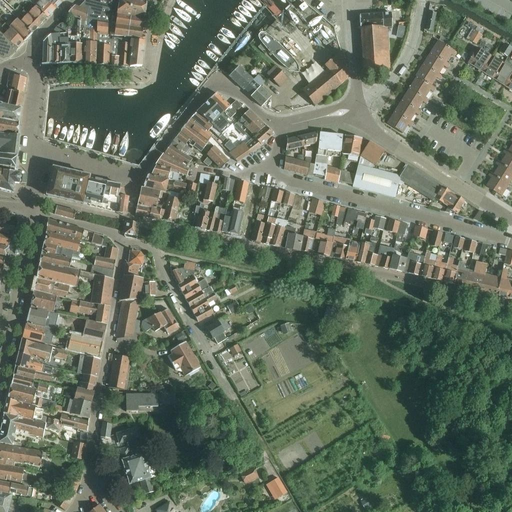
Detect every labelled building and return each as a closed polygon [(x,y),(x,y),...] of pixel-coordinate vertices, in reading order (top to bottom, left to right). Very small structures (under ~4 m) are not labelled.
[(36,0),(39,2),(35,7),(47,18),(55,10),(43,0),(36,0)] [(43,0),(55,10),(63,2),(60,0),(43,0)] [(86,0),(78,8),(87,12),(86,21),(90,21),(97,22),(108,23),(110,12),(112,1),(112,0),(86,0)] [(143,20),(145,2),(135,0),(119,0),(116,14),(116,15),(143,20)] [(24,11),(23,11),(39,26),(47,18),(35,7),(31,10),(26,5),(22,9),(24,11)] [(68,16),(81,20),(84,21),(86,21),(87,12),(78,8),(76,8),(74,7),(68,13),(68,14),(68,16)] [(25,16),(19,23),(31,35),(39,26),(23,11),(22,13),(25,16)] [(437,15),(430,13),(426,31),(433,33),(437,15)] [(142,30),(143,20),(116,15),(116,14),(112,14),(111,26),(118,27),(118,28),(121,28),(121,30),(124,30),(124,28),(128,28),(129,28),(142,30)] [(360,16),(361,44),(388,43),(387,30),(389,30),(389,27),(391,27),(390,14),(360,16)] [(5,25),(5,24),(5,25),(24,42),(31,35),(19,23),(16,20),(12,25),(8,21),(5,25)] [(82,45),(82,49),(83,49),(82,65),(95,66),(96,46),(97,46),(97,43),(97,42),(96,34),(97,30),(97,29),(97,22),(90,21),(86,21),(84,21),(83,29),(83,31),(82,42),(82,45)] [(97,46),(98,46),(96,66),(109,67),(109,57),(116,58),(117,39),(112,38),(112,40),(108,40),(108,36),(108,23),(97,22),(97,29),(97,30),(96,34),(97,42),(97,43),(97,46)] [(68,37),(68,23),(59,24),(55,29),(56,35),(49,36),(43,43),(41,66),(69,64),(69,44),(68,44),(68,37)] [(2,37),(16,51),(24,42),(5,25),(1,28),(7,33),(2,37)] [(141,39),(142,30),(129,28),(128,28),(124,28),(124,30),(121,30),(121,28),(118,28),(118,27),(111,26),(110,36),(127,38),(141,39)] [(474,31),(469,40),(475,44),(484,31),(477,27),(476,29),(474,31)] [(76,37),(68,37),(68,44),(69,44),(69,64),(81,65),(81,49),(82,49),(82,45),(82,42),(83,31),(83,29),(76,29),(76,37)] [(0,58),(3,60),(7,59),(16,51),(2,37),(0,35),(0,58)] [(119,67),(130,68),(132,48),(130,48),(130,40),(117,39),(116,58),(119,58),(119,67)] [(130,68),(141,67),(144,42),(130,40),(130,48),(132,48),(130,68)] [(504,44),(499,52),(511,59),(511,49),(511,48),(511,42),(507,40),(505,43),(505,44),(504,44)] [(437,41),(430,54),(445,63),(450,55),(453,57),(456,53),(437,41)] [(363,73),(364,73),(389,72),(388,43),(361,44),(363,73)] [(261,45),(257,48),(264,54),(267,51),(261,45)] [(490,57),(477,48),(467,63),(480,72),(490,57)] [(324,72),(301,91),(314,107),(350,77),(341,51),(325,65),(321,68),(324,72)] [(430,54),(422,65),(438,75),(438,74),(443,67),(446,69),(448,65),(445,63),(430,54)] [(109,67),(119,67),(119,58),(116,58),(109,57),(109,67)] [(502,64),(490,57),(480,72),(493,80),(493,79),(494,80),(503,65),(502,65),(502,64)] [(511,70),(509,69),(511,65),(505,62),(503,65),(494,80),(504,86),(504,87),(506,88),(511,78),(511,70)] [(415,77),(416,78),(430,86),(436,78),(439,80),(441,76),(438,74),(438,75),(422,65),(415,77)] [(275,66),(266,75),(279,88),(287,79),(275,66)] [(237,67),(228,77),(243,91),(244,90),(251,97),(250,97),(260,107),(269,98),(259,88),(264,83),(257,76),(252,81),(237,67)] [(7,87),(6,90),(6,91),(7,91),(23,95),(26,79),(9,75),(6,87),(7,87)] [(416,78),(409,90),(424,99),(429,91),(432,93),(435,89),(430,86),(416,78)] [(298,89),(293,94),(297,98),(302,93),(298,89)] [(409,90),(401,101),(416,111),(417,110),(422,102),(425,105),(428,101),(424,99),(409,90)] [(4,105),(20,109),(23,95),(7,91),(4,105)] [(230,119),(241,107),(236,102),(232,105),(230,107),(220,99),(221,98),(220,97),(220,98),(216,95),(210,100),(223,114),(224,115),(224,116),(225,117),(226,116),(230,119)] [(19,123),(20,109),(4,105),(0,103),(0,102),(1,98),(0,97),(0,133),(18,136),(19,123)] [(231,125),(221,115),(223,114),(210,100),(197,113),(221,135),(231,125)] [(401,101),(394,113),(409,122),(414,114),(418,116),(420,112),(417,110),(416,111),(401,101)] [(243,126),(246,129),(257,119),(248,111),(244,115),(238,121),(236,124),(240,128),(243,126)] [(210,130),(218,138),(222,142),(225,139),(221,135),(197,113),(191,119),(207,132),(208,132),(210,130)] [(410,128),(413,124),(409,122),(394,113),(387,125),(402,134),(407,126),(410,128)] [(213,137),(208,132),(207,132),(191,119),(190,120),(186,125),(207,142),(213,137)] [(248,131),(254,137),(265,127),(257,119),(246,129),(243,131),(246,134),(248,131)] [(243,137),(246,134),(243,131),(240,128),(236,124),(233,126),(243,137)] [(203,149),(206,152),(208,153),(213,147),(209,144),(207,142),(186,125),(181,132),(195,144),(203,150),(203,149)] [(254,137),(253,138),(255,141),(261,146),(273,135),(265,127),(254,137)] [(189,145),(192,148),(195,144),(181,132),(176,139),(185,146),(187,143),(189,144),(189,145)] [(317,133),(301,136),(303,147),(315,144),(317,133)] [(342,135),(319,133),(318,150),(317,150),(314,165),(313,174),(325,177),(324,181),(338,184),(338,181),(340,172),(340,171),(326,168),(328,157),(326,157),(327,151),(340,152),(342,135)] [(0,155),(16,157),(19,138),(0,134),(0,155)] [(287,139),(286,151),(303,147),(301,136),(287,139)] [(358,157),(358,153),(361,139),(345,136),(342,152),(342,155),(358,157)] [(176,139),(171,146),(186,156),(191,150),(185,146),(176,139)] [(246,144),(244,146),(250,154),(261,146),(255,141),(248,147),(246,144)] [(224,147),(227,150),(232,145),(229,142),(224,147)] [(353,185),(352,187),(395,198),(399,184),(403,185),(404,184),(422,195),(423,192),(434,199),(441,187),(407,166),(400,176),(372,169),(373,165),(375,166),(384,152),(369,142),(360,157),(358,165),(356,175),(355,175),(353,185)] [(230,153),(238,162),(250,154),(244,146),(243,144),(236,149),(230,153)] [(227,150),(230,153),(236,149),(232,145),(227,150)] [(164,154),(186,168),(192,160),(186,156),(171,146),(164,154)] [(213,147),(208,153),(206,155),(220,169),(228,162),(213,147)] [(511,170),(511,153),(509,152),(509,151),(506,149),(503,153),(507,155),(502,163),(501,163),(511,170)] [(0,170),(15,173),(16,157),(0,155),(0,170)] [(188,170),(163,155),(156,165),(170,168),(170,172),(174,173),(178,174),(186,176),(188,170)] [(207,158),(203,163),(208,166),(211,162),(207,158)] [(283,171),(308,177),(310,164),(285,158),(283,171)] [(509,184),(511,180),(511,170),(501,163),(502,163),(498,161),(496,165),(499,167),(494,175),(509,184)] [(155,166),(150,176),(168,179),(172,180),(174,173),(170,172),(170,168),(156,165),(155,166)] [(83,205),(83,203),(89,178),(53,169),(46,197),(83,205)] [(14,174),(15,173),(0,170),(0,189),(12,194),(13,184),(19,185),(20,174),(14,174)] [(338,181),(353,185),(355,175),(340,172),(338,181)] [(502,196),(509,184),(494,175),(491,173),(489,176),(492,179),(487,187),(502,196)] [(212,203),(216,185),(219,178),(214,177),(213,184),(208,183),(209,176),(200,174),(199,183),(207,185),(203,201),(212,203)] [(168,179),(150,176),(148,175),(143,188),(163,191),(165,192),(168,179)] [(103,196),(104,193),(106,183),(94,181),(94,179),(89,178),(83,203),(90,205),(90,202),(101,205),(102,203),(105,204),(106,197),(103,196)] [(231,181),(224,179),(222,191),(229,192),(231,181)] [(231,181),(229,192),(230,193),(230,194),(235,195),(238,182),(231,181)] [(184,194),(186,185),(175,182),(172,191),(184,194)] [(235,195),(234,201),(241,202),(243,203),(244,201),(248,185),(238,182),(235,195)] [(109,196),(120,198),(120,196),(122,196),(123,190),(119,189),(120,187),(106,183),(104,193),(109,195),(109,196)] [(189,183),(188,186),(185,195),(193,197),(196,185),(189,183)] [(268,198),(270,190),(270,189),(264,187),(262,197),(268,198)] [(456,214),(464,202),(441,187),(434,199),(448,207),(445,212),(448,213),(450,210),(456,214)] [(141,188),(137,205),(165,211),(166,205),(164,205),(164,206),(157,205),(159,197),(162,198),(163,191),(143,188),(141,188)] [(168,197),(179,200),(180,194),(169,191),(168,197)] [(284,193),(273,191),(271,202),(281,204),(284,193)] [(296,196),(288,194),(284,193),(281,204),(292,207),(296,196)] [(299,211),(303,197),(296,195),(296,196),(292,207),(292,209),(299,211)] [(120,198),(118,212),(117,213),(126,215),(129,198),(122,196),(120,196),(120,198)] [(163,221),(174,224),(179,200),(168,198),(166,205),(165,211),(163,221)] [(325,203),(313,200),(310,212),(322,215),(325,203)] [(245,202),(244,201),(243,203),(241,202),(238,214),(232,212),(227,234),(238,236),(245,202)] [(137,205),(135,216),(162,221),(163,221),(165,211),(137,205)] [(194,216),(192,228),(194,228),(206,231),(210,213),(203,211),(204,206),(200,205),(199,207),(196,206),(193,216),(194,216)] [(342,226),(346,208),(339,207),(336,225),(342,226)] [(73,221),(73,220),(75,213),(56,208),(54,216),(73,221)] [(206,231),(213,232),(218,208),(215,208),(214,214),(210,213),(206,231)] [(221,234),(222,233),(226,211),(226,210),(218,208),(213,232),(221,234)] [(344,223),(349,224),(352,211),(347,209),(344,223)] [(222,233),(227,234),(232,212),(226,211),(222,233)] [(357,212),(352,211),(349,224),(354,226),(355,222),(357,212)] [(475,220),(478,221),(483,214),(479,211),(473,220),(474,220),(475,220)] [(357,212),(355,222),(364,225),(367,214),(357,212)] [(251,242),(261,244),(265,225),(262,224),(263,217),(257,215),(251,242)] [(383,231),(386,219),(375,216),(374,221),(372,229),(383,231)] [(266,224),(266,223),(265,225),(261,244),(271,246),(277,219),(276,219),(276,220),(268,218),(266,224)] [(287,222),(277,219),(271,246),(279,247),(283,234),(286,227),(287,222)] [(46,234),(80,242),(81,243),(83,231),(48,220),(46,234)] [(372,231),(372,229),(374,221),(368,220),(365,229),(372,231)] [(400,223),(389,220),(386,231),(397,234),(400,223)] [(126,238),(136,240),(138,227),(139,225),(127,223),(125,236),(126,238)] [(404,236),(407,225),(400,223),(397,234),(395,242),(401,243),(403,235),(404,236)] [(0,234),(11,237),(14,228),(0,225),(0,234)] [(283,234),(279,247),(299,252),(303,238),(294,236),(296,230),(286,227),(283,234)] [(415,227),(413,237),(424,240),(427,230),(415,227)] [(303,238),(299,252),(309,254),(312,245),(314,245),(315,240),(316,233),(304,230),(303,238)] [(324,236),(322,242),(319,256),(329,258),(333,237),(334,231),(328,230),(327,236),(324,236)] [(438,248),(441,238),(442,234),(433,231),(432,236),(430,246),(438,248)] [(0,247),(8,249),(11,237),(0,234),(0,247)] [(79,248),(80,242),(46,234),(44,243),(79,253),(82,254),(83,249),(79,248)] [(94,234),(92,243),(102,245),(103,241),(104,237),(94,234)] [(451,244),(453,237),(445,234),(443,242),(451,244)] [(350,241),(333,237),(329,258),(344,261),(345,260),(348,247),(350,241)] [(348,247),(345,260),(355,262),(358,249),(360,241),(351,238),(350,241),(348,247)] [(463,240),(459,239),(456,238),(453,246),(453,248),(461,250),(462,248),(461,248),(463,240)] [(321,241),(315,240),(314,245),(312,245),(309,254),(319,256),(322,242),(321,242),(321,241)] [(473,253),(476,242),(467,240),(464,251),(473,253)] [(378,250),(375,267),(388,269),(389,269),(392,257),(392,253),(394,244),(380,241),(378,250)] [(360,249),(358,249),(355,262),(365,264),(369,243),(365,242),(364,244),(362,244),(360,249)] [(44,243),(42,254),(71,261),(72,255),(78,257),(79,253),(44,243)] [(365,264),(375,267),(377,256),(373,255),(375,244),(369,243),(365,264)] [(117,250),(108,248),(106,248),(104,259),(115,262),(117,250)] [(129,252),(127,265),(138,266),(139,265),(143,265),(144,258),(140,253),(129,252)] [(425,253),(419,277),(431,280),(435,262),(429,260),(430,255),(425,253)] [(42,254),(40,263),(75,271),(76,268),(70,267),(71,261),(42,254)] [(437,256),(435,262),(431,280),(442,282),(446,264),(441,263),(442,257),(437,256)] [(389,269),(403,273),(406,260),(392,257),(389,269)] [(104,259),(96,258),(95,259),(94,266),(113,271),(115,262),(104,259)] [(448,258),(446,264),(442,282),(453,285),(458,267),(457,267),(452,266),(453,260),(448,258)] [(406,261),(403,273),(417,276),(420,265),(406,261)] [(459,262),(458,264),(457,267),(458,267),(453,285),(464,288),(468,270),(463,269),(464,264),(459,262)] [(473,271),(468,270),(464,288),(475,290),(481,263),(475,262),(473,271)] [(40,263),(37,280),(68,287),(76,289),(79,277),(82,277),(82,278),(94,281),(92,302),(109,305),(113,280),(112,280),(95,276),(90,274),(75,271),(40,263)] [(184,263),(182,269),(188,271),(193,272),(194,265),(184,263)] [(486,264),(481,263),(475,290),(486,293),(490,275),(484,274),(486,264)] [(137,277),(138,266),(127,265),(125,264),(123,277),(142,279),(142,278),(137,277)] [(112,280),(113,271),(94,266),(92,266),(90,274),(95,276),(112,280)] [(182,269),(171,267),(171,272),(178,286),(191,279),(188,271),(182,269)] [(507,270),(503,269),(502,269),(500,278),(501,278),(496,296),(507,298),(511,280),(505,279),(507,270)] [(191,279),(178,286),(186,300),(208,288),(204,281),(197,285),(193,277),(194,272),(193,272),(188,271),(191,279)] [(500,278),(490,275),(486,293),(496,296),(501,278),(500,278)] [(142,283),(142,279),(123,277),(119,302),(123,302),(138,300),(139,297),(142,283)] [(37,280),(34,292),(62,298),(76,302),(77,298),(66,295),(68,287),(37,280)] [(144,283),(142,283),(139,297),(145,297),(154,297),(153,283),(144,284),(144,283)] [(237,291),(235,287),(233,285),(227,288),(228,291),(231,295),(237,291)] [(214,294),(210,287),(208,288),(186,300),(190,308),(213,295),(214,294)] [(34,292),(30,308),(53,314),(56,303),(61,304),(62,298),(34,292)] [(213,295),(190,308),(197,323),(213,314),(207,304),(215,300),(213,295)] [(116,338),(132,336),(137,308),(138,300),(123,302),(116,338)] [(236,301),(227,306),(231,314),(240,309),(236,301)] [(106,326),(109,308),(79,302),(77,313),(96,317),(95,323),(95,324),(106,326)] [(327,307),(323,321),(335,325),(336,322),(346,324),(349,314),(338,311),(338,310),(327,307)] [(30,309),(26,325),(44,329),(47,318),(56,320),(57,315),(30,309)] [(142,323),(141,326),(145,333),(152,328),(155,332),(163,327),(168,334),(177,328),(178,328),(174,321),(175,320),(168,309),(167,310),(161,314),(160,313),(142,323)] [(222,334),(229,330),(223,319),(217,322),(217,323),(207,328),(213,339),(217,345),(226,340),(222,334)] [(82,338),(103,343),(106,326),(95,324),(95,323),(86,321),(82,338)] [(280,326),(283,336),(291,333),(289,323),(280,326)] [(45,329),(44,329),(26,325),(23,339),(54,346),(55,342),(50,341),(51,337),(44,336),(45,329)] [(103,343),(82,338),(61,333),(60,336),(63,336),(62,339),(70,341),(67,350),(80,353),(99,357),(103,343)] [(181,333),(175,336),(179,343),(184,340),(181,333)] [(22,341),(19,354),(30,358),(49,363),(51,354),(54,355),(53,358),(66,361),(67,353),(55,350),(22,341)] [(185,343),(170,351),(171,352),(172,351),(174,354),(168,358),(175,371),(182,367),(187,375),(185,376),(185,377),(200,368),(185,343)] [(237,345),(229,349),(233,356),(241,352),(237,345)] [(19,354),(16,368),(50,376),(52,368),(43,366),(29,362),(30,358),(19,354)] [(109,388),(123,391),(129,358),(115,356),(109,388)] [(85,367),(83,375),(97,378),(100,360),(87,357),(87,358),(85,367)] [(16,368),(14,376),(33,381),(34,378),(50,382),(51,376),(50,376),(16,368)] [(83,375),(82,383),(82,384),(95,387),(97,378),(83,375)] [(14,376),(11,385),(43,393),(47,394),(48,387),(38,384),(37,387),(32,385),(33,381),(14,376)] [(76,382),(73,390),(76,391),(76,389),(94,393),(95,387),(82,384),(82,383),(76,382)] [(11,385),(8,400),(35,406),(41,408),(42,400),(41,400),(43,393),(11,385)] [(76,391),(74,399),(91,404),(94,393),(76,389),(76,391)] [(175,395),(126,395),(126,412),(157,411),(157,404),(175,404),(175,395)] [(74,399),(72,399),(71,401),(65,399),(63,408),(62,412),(68,414),(88,419),(91,404),(74,399)] [(35,406),(32,406),(8,400),(5,414),(46,424),(47,419),(45,419),(46,418),(41,417),(43,411),(35,408),(35,406)] [(5,414),(0,435),(0,446),(20,450),(21,444),(13,443),(16,433),(43,439),(45,429),(46,424),(5,414)] [(61,416),(60,422),(61,422),(60,426),(74,429),(73,443),(87,445),(87,432),(88,423),(61,416)] [(61,422),(60,422),(47,419),(46,424),(45,429),(59,432),(60,426),(61,422)] [(112,421),(103,419),(100,438),(110,439),(112,421)] [(149,479),(156,477),(151,462),(145,464),(140,448),(139,449),(136,439),(137,439),(134,429),(116,435),(121,450),(118,451),(129,486),(140,482),(144,495),(153,492),(149,479)] [(383,430),(378,433),(384,442),(389,439),(383,430)] [(87,445),(73,443),(70,459),(84,461),(87,445)] [(0,446),(0,465),(14,468),(15,463),(40,468),(42,459),(44,459),(45,454),(26,451),(20,450),(0,446)] [(397,458),(391,466),(394,468),(398,467),(399,468),(403,463),(397,458)] [(0,465),(0,482),(28,488),(29,484),(21,482),(23,470),(14,468),(0,465)] [(240,475),(245,483),(257,477),(253,468),(240,475)] [(278,478),(270,482),(279,497),(287,492),(278,478)] [(74,499),(80,482),(71,479),(65,497),(73,499),(74,499)] [(0,482),(0,493),(12,496),(15,497),(15,495),(31,499),(33,489),(28,488),(0,482)] [(0,493),(0,511),(7,511),(12,496),(0,493)] [(73,499),(65,497),(61,496),(54,505),(64,511),(73,499)] [(366,499),(359,503),(365,511),(371,507),(366,499)]
